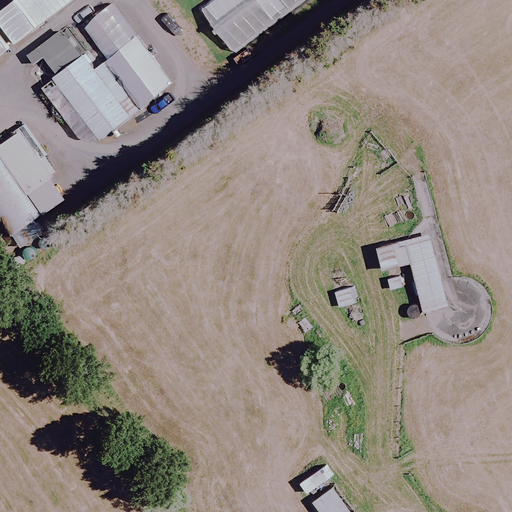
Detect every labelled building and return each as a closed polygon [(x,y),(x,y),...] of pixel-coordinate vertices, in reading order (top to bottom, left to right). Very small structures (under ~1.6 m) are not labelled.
[(77,0),(18,0),(0,14),(0,20),(19,45),(77,0)] [(306,0),(215,0),(204,8),(237,52),(306,0)] [(115,6),(87,27),(112,59),(105,64),(140,112),(178,84),(140,34),(137,36),(115,6)] [(105,64),(81,32),(48,57),(61,75),(45,87),(91,149),(140,112),(105,64)] [(0,59),(13,50),(0,33),(0,59)] [(59,175),(26,131),(0,149),(0,213),(16,235),(45,214),(31,195),(59,175)] [(452,307),(433,234),(381,247),(387,270),(414,263),(427,313),(452,307)] [(360,303),(355,287),(338,292),(343,308),(360,303)] [(354,511),(337,486),(316,501),(324,511),(354,511)]
